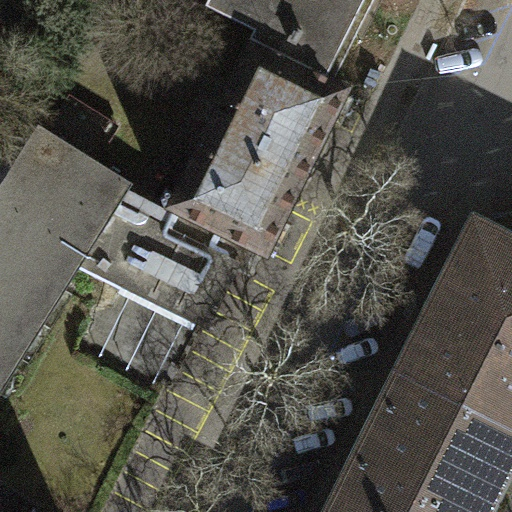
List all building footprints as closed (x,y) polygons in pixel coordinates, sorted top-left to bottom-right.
[(227,0),(223,10),(255,27),(249,39),(323,75),(360,0),(227,0)] [(249,39),(168,201),(244,238),(265,249),(345,86),(323,75),(249,39)] [(119,124),(70,93),(0,203),(0,377),(77,255),(111,202),(126,178),(96,160),(119,124)] [(155,225),(111,202),(77,255),(206,319),(231,269),(244,238),(168,201),(155,225)] [(402,366),(511,421),(511,239),(475,221),(402,366)] [(511,421),(402,366),(338,494),(373,511),(483,511),(494,490),(486,485),(511,432),(511,421)] [(373,511),(338,494),(329,511),(373,511)]
